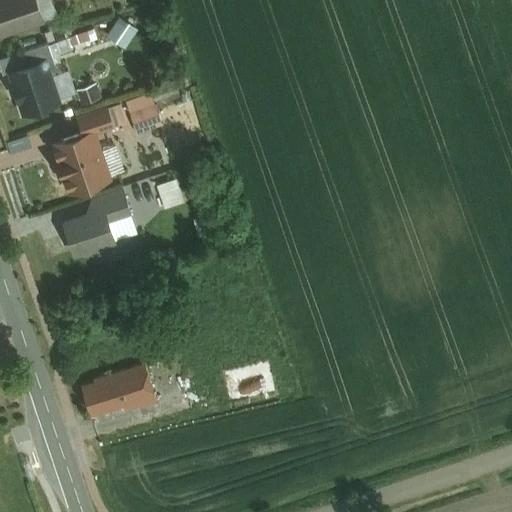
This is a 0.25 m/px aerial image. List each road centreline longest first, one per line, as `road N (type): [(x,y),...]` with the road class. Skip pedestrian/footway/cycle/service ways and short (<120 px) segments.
road 1 (tertiary): [(84,511),(0,258)]
road 2 (tertiary): [(326,511),(511,451)]
